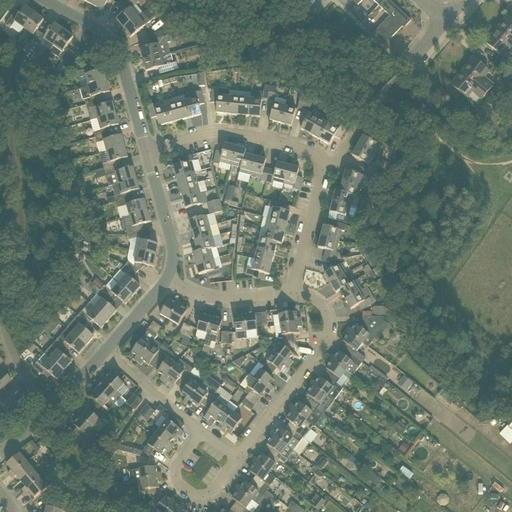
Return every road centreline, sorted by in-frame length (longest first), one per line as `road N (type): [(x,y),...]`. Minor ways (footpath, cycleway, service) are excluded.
road 1 (residential): [(291,292),(323,308),(326,339),(238,458),(105,351)]
road 2 (residential): [(146,150),(230,133),(319,158),(291,292)]
road 3 (residential): [(146,150),(110,39),(45,0)]
road 4 (residential): [(167,279),(175,244),(146,150)]
road 5 (residential): [(167,279),(203,296),(291,292)]
